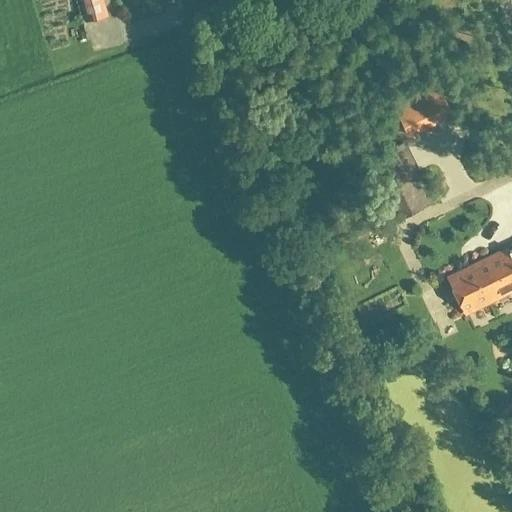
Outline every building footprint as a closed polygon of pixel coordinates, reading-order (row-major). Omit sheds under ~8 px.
[(99,0),(77,0),(84,24),(104,19),(99,0)] [(403,145),(364,163),(391,223),(431,205),(403,145)] [(338,205),(371,190),(365,177),(332,192),(338,205)] [(356,240),(386,226),(376,205),(335,224),(342,241),(354,236),(356,240)] [(447,278),(465,315),(511,292),(511,251),(501,256),(499,252),(447,278)] [(388,346),(383,334),(367,342),(372,353),(388,346)] [(502,419),(511,412),(511,403),(497,413),(502,419)]
